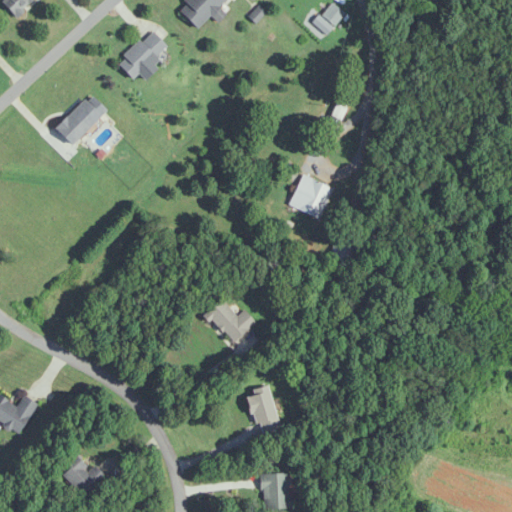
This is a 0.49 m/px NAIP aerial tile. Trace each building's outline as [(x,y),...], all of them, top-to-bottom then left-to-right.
[(0,0),(11,15),(32,0),(0,0)] [(216,23),(225,14),(218,7),(224,0),(186,0),(175,11),(194,29),(208,15),(216,23)] [(165,45),(150,29),(114,63),(129,79),(165,45)] [(341,121),(353,98),(342,92),(330,115),(341,121)] [(52,129),(68,146),(105,110),(88,93),(52,129)] [(288,205),(320,220),(335,189),(303,174),(288,205)] [(351,264),(352,260),(350,260),(352,247),(334,244),(332,261),(351,264)] [(237,317),(221,299),(204,314),(231,345),(256,323),(244,310),(237,317)] [(247,393),(258,438),(280,432),(269,387),(247,393)] [(16,407),(0,396),(0,422),(19,434),(37,405),(23,397),(16,407)] [(75,451),(57,470),(85,497),(103,479),(75,451)] [(262,474),(262,509),(291,509),(291,474),(262,474)]
